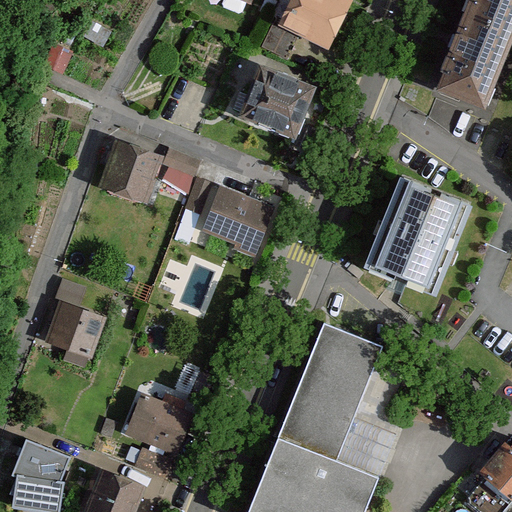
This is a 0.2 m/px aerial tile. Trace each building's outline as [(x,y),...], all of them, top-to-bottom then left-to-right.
[(277,0),(269,18),(320,43),(340,0),(277,0)] [(511,0),(472,0),(435,91),(486,111),(511,43),(511,0)] [(268,25),(259,45),(289,57),(297,37),(268,25)] [(55,45),(45,67),(65,75),(75,53),(66,49),(55,45)] [(284,135),(305,84),(247,60),(226,112),(284,135)] [(125,145),(108,192),(153,209),(168,167),(169,165),(170,162),(125,145)] [(169,165),(168,167),(196,178),(202,161),(174,150),(170,162),(169,165)] [(197,182),(187,210),(203,216),(214,184),(196,178),(197,182)] [(399,178),(363,265),(432,293),(467,205),(399,178)] [(221,187),(203,232),(240,247),(238,252),(262,261),(280,211),(221,187)] [(63,304),(48,346),(69,354),(65,364),(89,372),(92,362),(97,364),(111,323),(63,304)] [(325,322),(279,434),(337,457),(382,345),(325,322)] [(149,384),(132,435),(181,453),(200,402),(149,384)] [(359,466),(337,457),(279,434),(276,443),(248,511),(365,511),(380,475),(359,466)] [(494,439),(470,468),(511,502),(511,500),(511,438),(509,435),(501,445),(494,439)] [(14,507),(47,511),(61,511),(67,482),(64,481),(72,457),(27,441),(13,475),(19,476),(14,507)] [(170,479),(178,459),(165,454),(166,450),(148,443),(146,447),(139,467),(170,479)] [(85,511),(138,511),(148,490),(102,470),(85,511)]
